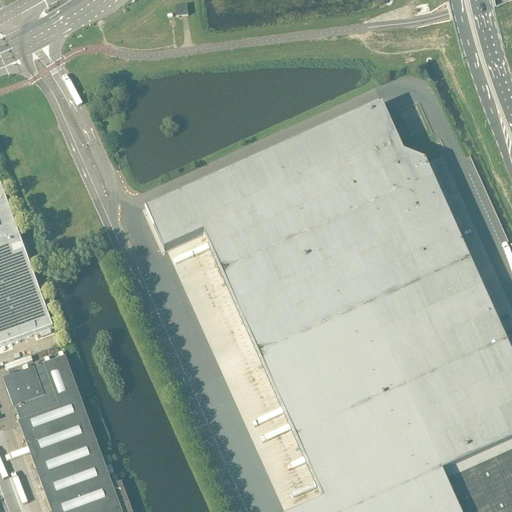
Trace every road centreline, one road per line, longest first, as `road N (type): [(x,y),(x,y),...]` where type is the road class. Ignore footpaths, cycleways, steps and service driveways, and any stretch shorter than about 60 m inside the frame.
road 1 (unclassified): [(14,47),(50,96),(109,222),(108,182),(35,37)]
road 2 (secondary): [(457,0),(511,167)]
